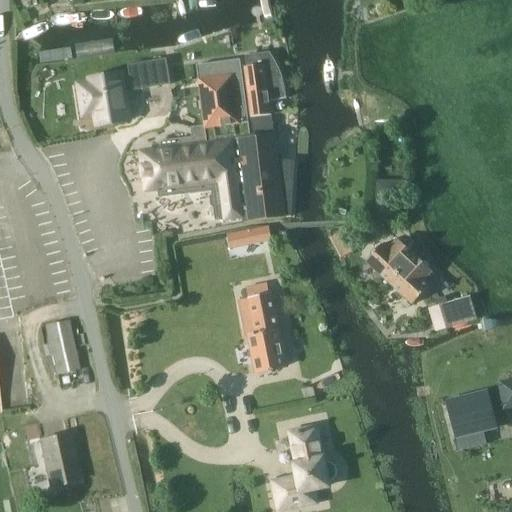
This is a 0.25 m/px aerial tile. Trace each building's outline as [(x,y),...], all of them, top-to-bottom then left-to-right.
[(170,5),(123,10),(124,20),(171,16),(170,5)] [(99,22),(97,9),(58,13),(59,26),(99,22)] [(59,28),(54,16),(17,32),(22,43),(59,28)] [(115,52),(113,39),(75,44),(76,57),(115,52)] [(71,58),(70,47),(37,51),(38,62),(71,58)] [(247,84),(255,136),(274,133),(270,101),(287,99),(287,97),(285,97),(282,80),(276,63),(259,66),(257,55),(246,56),(250,83),(247,84)] [(171,85),(171,84),(166,59),(165,59),(128,65),(130,74),(122,75),(122,74),(90,79),(91,83),(79,85),(83,107),(84,118),(96,117),(98,126),(129,121),(123,85),(131,83),(132,91),(171,85)] [(293,217),(296,164),(279,162),(276,135),(274,135),(274,133),(255,136),(251,137),(240,59),(196,66),(205,124),(194,125),(195,135),(160,140),(161,148),(140,150),(146,191),(158,190),(160,198),(212,191),(216,220),(243,216),(244,224),(293,217)] [(406,197),(407,180),(376,180),(376,197),(406,197)] [(271,244),(268,228),(254,231),(257,247),(271,244)] [(340,233),(331,237),(335,246),(344,242),(340,233)] [(372,257),(367,262),(389,283),(414,256),(399,241),(391,250),(384,244),(372,257)] [(430,271),(414,256),(389,283),(412,304),(429,286),(422,279),(430,271)] [(247,288),(249,298),(240,300),(256,373),(287,366),(271,293),(269,294),(267,283),(247,288)] [(477,319),(470,296),(439,306),(446,328),(477,319)] [(511,318),(498,321),(485,323),(491,322),(490,321),(475,323),(475,325),(475,327),(476,329),(476,331),(492,328),(492,327),(486,328),(499,325),(511,323),(511,318)] [(79,369),(68,321),(46,326),(57,374),(79,369)] [(511,379),(499,381),(502,410),(511,408),(511,379)] [(496,428),(494,420),(488,392),(448,401),(457,437),(496,428)] [(288,424),(317,423),(317,415),(287,416),(288,424)] [(296,464),(298,477),(274,482),(280,510),(317,503),(314,489),(329,486),(328,481),(331,480),(334,478),(336,474),(336,470),(335,467),(332,464),(328,463),(324,463),(317,427),(291,433),(297,464),(296,464)] [(80,480),(70,434),(39,441),(49,487),(80,480)]
